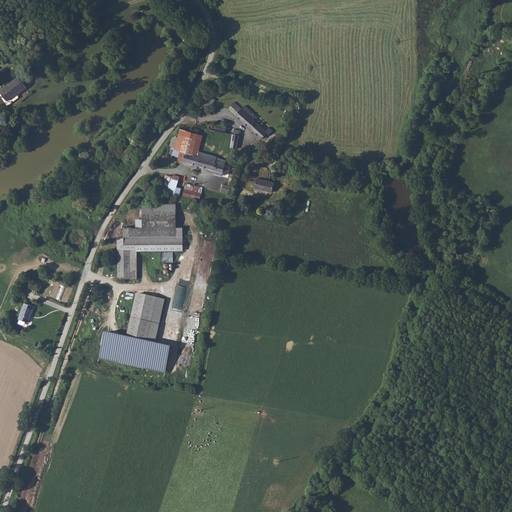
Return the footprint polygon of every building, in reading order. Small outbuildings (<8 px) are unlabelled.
[(0,93),(7,103),(26,88),(18,78),(0,92),(0,93)] [(205,103),(210,97),(204,92),(200,99),(205,103)] [(239,111),(235,108),(231,112),(240,120),(238,122),(239,123),(248,113),(243,108),(239,111)] [(248,113),(239,123),(264,145),(269,138),(251,121),(253,118),(248,113)] [(227,130),(225,135),(231,136),(229,148),(234,150),(238,133),(227,130)] [(177,162),(182,163),(184,154),(193,156),(194,152),(198,136),(179,131),(177,136),(172,141),(169,152),(173,153),(172,157),(178,159),(177,162)] [(182,163),(212,172),(216,160),(212,159),(213,157),(194,152),(193,156),(184,154),(182,163)] [(212,172),(221,175),(226,176),(228,170),(224,168),(226,162),(216,160),(212,172)] [(221,195),(228,197),(234,171),(230,170),(226,188),(222,187),(221,195)] [(178,179),(171,177),(165,193),(172,195),(178,179)] [(254,180),(252,189),(269,193),(271,183),(254,180)] [(198,203),(200,193),(183,187),(179,197),(198,203)] [(178,228),(172,228),(172,205),(140,205),(140,220),(134,220),(135,228),(121,229),(121,250),(115,251),(115,280),(133,280),(133,259),(127,259),(127,250),(179,250),(178,228)] [(158,263),(170,263),(170,253),(158,253),(158,263)] [(130,320),(150,323),(153,298),(133,295),(130,320)] [(162,299),(153,298),(150,323),(130,320),(128,339),(157,342),(162,299)] [(32,308),(24,305),(18,321),(26,324),(32,308)] [(185,329),(179,351),(192,355),(198,333),(185,329)]
